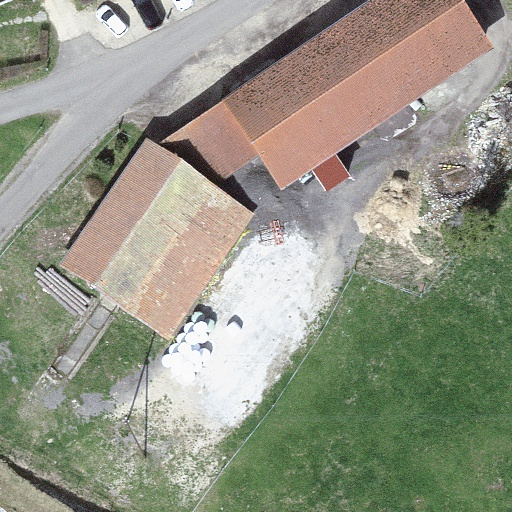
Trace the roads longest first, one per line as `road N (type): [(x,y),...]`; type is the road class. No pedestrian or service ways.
road 1 (unclassified): [(241,0),(135,64),(0,221)]
road 2 (track): [(135,64),(0,107)]
